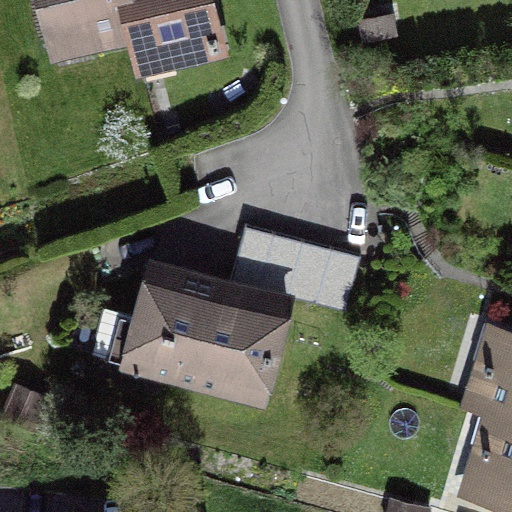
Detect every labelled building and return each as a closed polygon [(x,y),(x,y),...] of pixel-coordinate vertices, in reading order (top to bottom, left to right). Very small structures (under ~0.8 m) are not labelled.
[(136,42),(125,0),(42,0),(48,27),(81,20),(86,41),(131,30),(134,43),(136,42)] [(125,0),(136,42),(166,35),(171,56),(220,45),(209,0),(125,0)] [(245,223),(229,281),(258,289),(273,231),(245,223)] [(273,231),(258,289),(286,296),(302,238),(273,231)] [(286,296),(315,304),(331,246),(302,238),(286,296)] [(331,246),(315,304),(344,312),(360,254),(331,246)] [(260,395),(286,296),(258,289),(229,281),(152,260),(137,316),(106,308),(95,349),(260,395)] [(511,418),(511,332),(502,364),(483,358),(468,406),(489,413),(508,419),(509,417),(511,418)] [(511,418),(509,417),(508,419),(500,447),(481,442),(466,490),(511,503),(511,418)]
